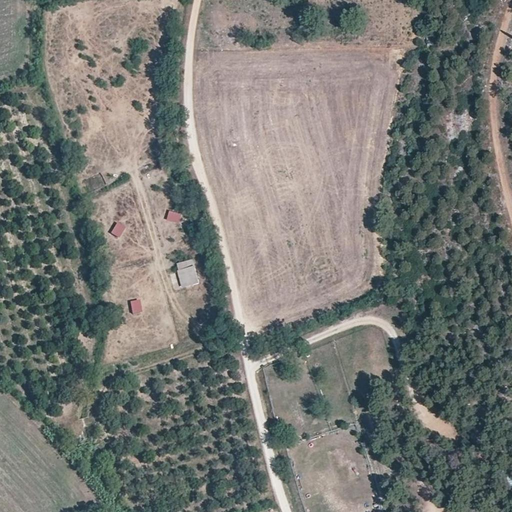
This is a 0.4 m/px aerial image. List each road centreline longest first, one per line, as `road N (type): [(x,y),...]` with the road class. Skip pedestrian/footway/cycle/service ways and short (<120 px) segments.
road 1 (track): [(284,511),(188,126),(195,0)]
road 2 (track): [(247,368),(357,321),(381,324),(395,336),(431,430)]
road 3 (track): [(511,0),(492,92),(494,140),(511,201)]
